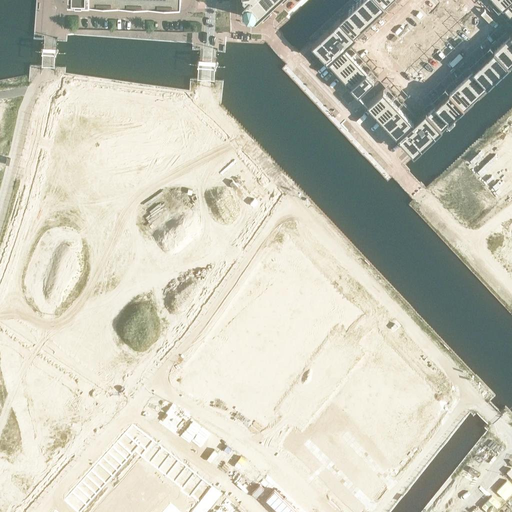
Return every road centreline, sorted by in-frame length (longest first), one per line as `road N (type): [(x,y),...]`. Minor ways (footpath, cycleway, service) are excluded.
road 1 (residential): [(36,511),(193,337),(289,202)]
road 2 (residential): [(289,202),(473,395)]
road 3 (residential): [(0,277),(46,96),(57,80)]
road 4 (residential): [(344,113),(470,249)]
road 5 (residential): [(471,0),(492,22),(415,93),(392,68)]
road 6 (residential): [(473,395),(377,511)]
road 7 (residential): [(202,109),(57,80)]
road 8 (residential): [(58,0),(62,11),(154,13),(182,13),(190,0)]
road 9 (residential): [(202,109),(289,202)]
